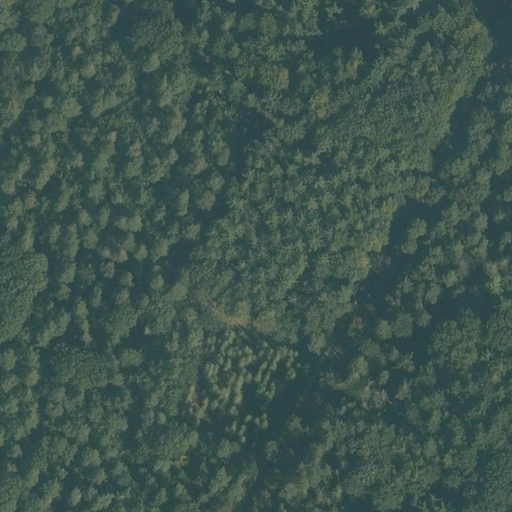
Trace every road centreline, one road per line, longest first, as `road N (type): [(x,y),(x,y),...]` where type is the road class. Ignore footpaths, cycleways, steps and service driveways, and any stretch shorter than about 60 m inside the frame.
road 1 (secondary): [(254,511),(511,52)]
road 2 (track): [(92,0),(436,184)]
